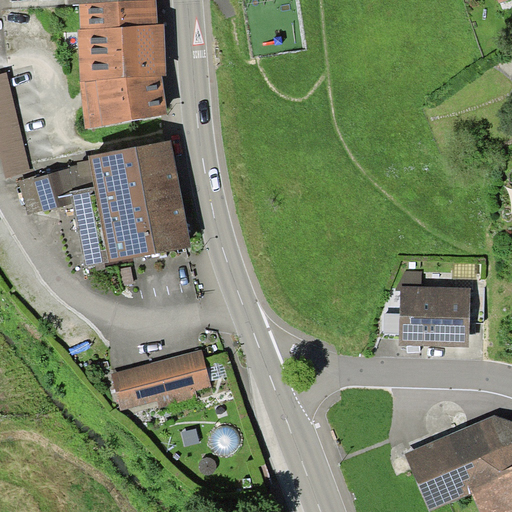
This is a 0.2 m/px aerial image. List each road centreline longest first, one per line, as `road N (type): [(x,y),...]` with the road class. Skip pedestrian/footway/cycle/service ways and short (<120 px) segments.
road 1 (secondary): [(184,0),(207,182),(267,370)]
road 2 (residential): [(267,370),(329,367),(511,384)]
road 3 (secondary): [(267,370),(321,511)]
